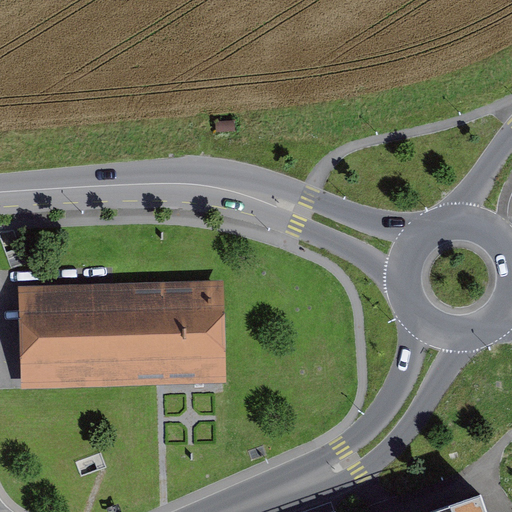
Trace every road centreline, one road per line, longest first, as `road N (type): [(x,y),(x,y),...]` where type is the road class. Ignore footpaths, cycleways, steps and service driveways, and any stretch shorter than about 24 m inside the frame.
road 1 (residential): [(291,488),(359,472),(377,459),(473,328)]
road 2 (secondary): [(0,192),(164,181),(246,188)]
road 3 (residential): [(419,314),(406,372),(387,404),(291,488)]
road 4 (secondary): [(428,229),(309,195),(246,188)]
road 5 (secondary): [(246,188),(405,286)]
